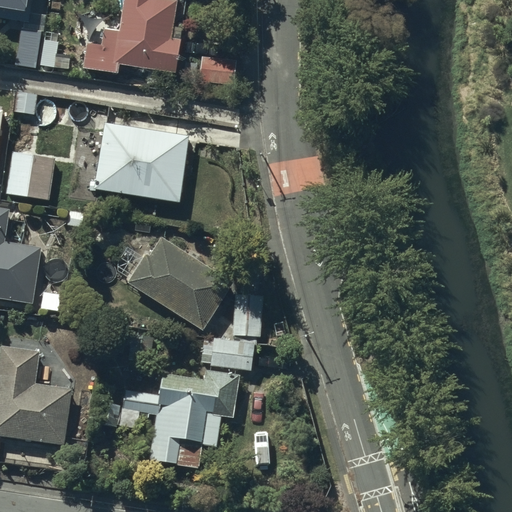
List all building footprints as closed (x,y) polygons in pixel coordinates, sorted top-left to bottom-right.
[(32,0),(0,0),(0,14),(30,19),(32,0)] [(124,0),(121,27),(104,25),(102,43),(86,41),(83,65),(118,69),(119,62),(176,69),(180,36),(172,35),(176,0),(124,0)] [(46,29),(22,25),(16,62),(37,66),(37,63),(54,66),(58,40),(45,38),(46,29)] [(236,56),(200,55),(199,83),(235,84),(236,56)] [(188,132),(105,119),(94,185),(180,199),(184,176),(191,177),(196,147),(186,146),(188,132)] [(54,155),(11,150),(6,192),(49,198),(54,155)] [(10,206),(0,204),(0,294),(34,299),(41,243),(6,238),(10,206)] [(235,278),(161,233),(150,253),(146,250),(128,279),(204,328),(235,278)] [(263,292),(234,291),(233,321),(262,322),(263,292)] [(254,338),(215,334),(212,364),(251,368),(254,338)] [(40,348),(0,343),(0,345),(0,433),(65,441),(72,385),(36,381),(40,348)] [(203,373),(162,369),(159,392),(124,388),(120,421),(139,424),(141,410),(157,412),(150,457),(198,463),(201,441),(217,443),(221,411),(235,413),(240,371),(204,367),(203,373)]
